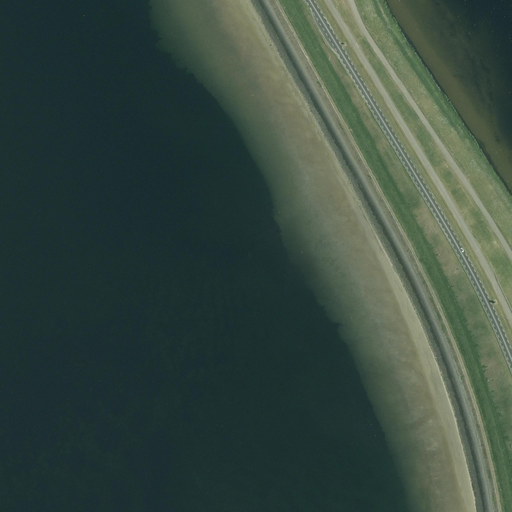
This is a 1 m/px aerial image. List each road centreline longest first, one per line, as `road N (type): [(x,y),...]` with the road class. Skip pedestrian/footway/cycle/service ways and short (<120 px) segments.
road 1 (primary): [(511,361),(474,277),(309,0)]
road 2 (unclassified): [(511,320),(327,0)]
